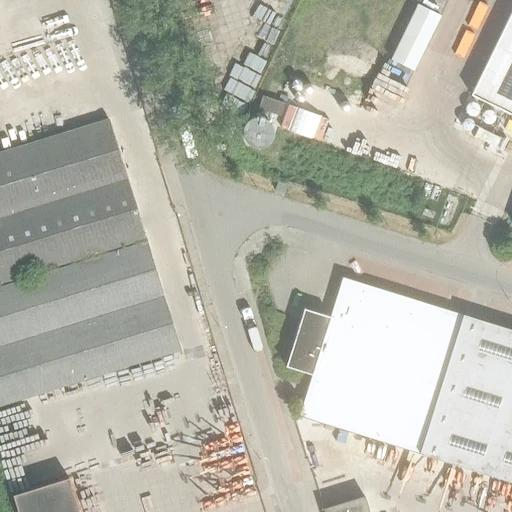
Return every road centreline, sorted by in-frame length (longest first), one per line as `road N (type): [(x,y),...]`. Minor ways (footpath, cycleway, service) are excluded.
road 1 (unclassified): [(511,278),(279,205),(231,201),(193,215)]
road 2 (unclassified): [(290,511),(193,215)]
road 3 (unclassified): [(193,215),(127,0)]
